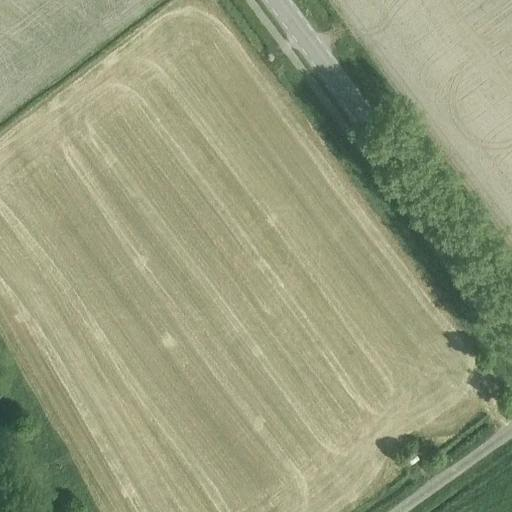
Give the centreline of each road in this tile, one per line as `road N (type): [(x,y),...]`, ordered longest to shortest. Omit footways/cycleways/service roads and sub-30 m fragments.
road 1 (tertiary): [(511,351),(263,0)]
road 2 (unclassified): [(399,511),(511,429)]
